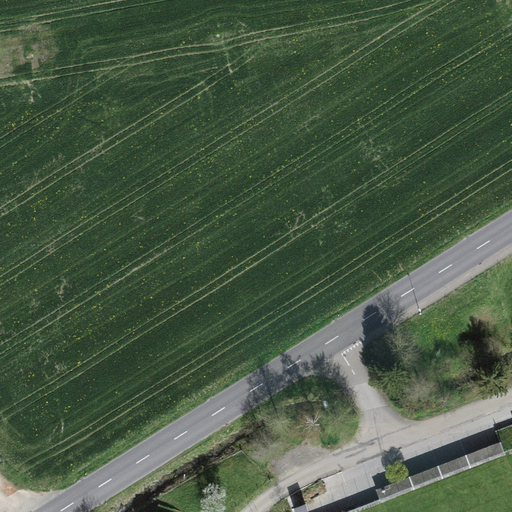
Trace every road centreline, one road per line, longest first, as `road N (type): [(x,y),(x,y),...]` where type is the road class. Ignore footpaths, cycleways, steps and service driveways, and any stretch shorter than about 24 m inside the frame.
road 1 (secondary): [(333,339),(60,511)]
road 2 (secondary): [(511,227),(333,339)]
road 3 (unclassified): [(249,511),(289,483),(387,443)]
road 4 (unclassified): [(387,443),(511,396)]
